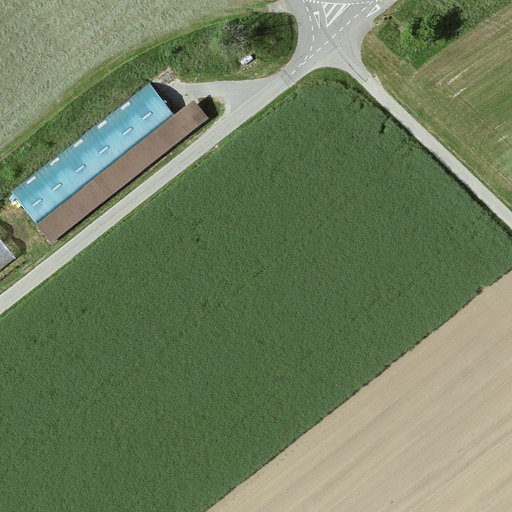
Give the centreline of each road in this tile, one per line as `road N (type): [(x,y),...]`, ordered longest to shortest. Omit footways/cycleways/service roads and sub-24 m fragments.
road 1 (track): [(0,276),(305,38),(319,0)]
road 2 (track): [(511,208),(337,39),(329,0)]
